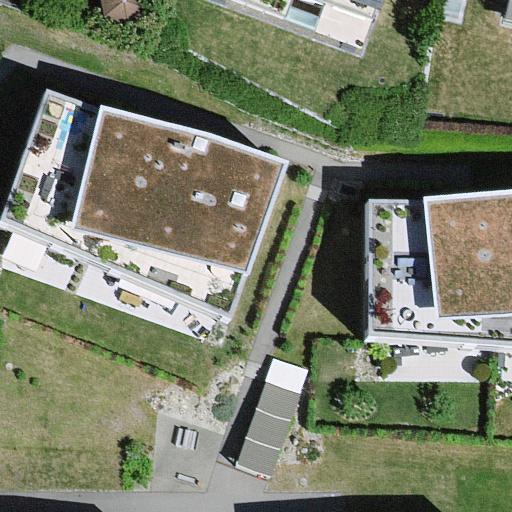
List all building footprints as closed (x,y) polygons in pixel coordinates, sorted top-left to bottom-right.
[(102,0),(106,20),(129,28),(145,11),(144,0),(102,0)] [(331,0),(381,18),(387,0),(331,0)] [(42,97),(0,220),(0,226),(230,328),(288,174),(204,144),(101,117),(42,97)] [(421,212),(365,208),(366,344),(511,355),(511,201),(465,207),(421,212)] [(270,479),(307,373),(272,361),(235,467),(270,479)]
